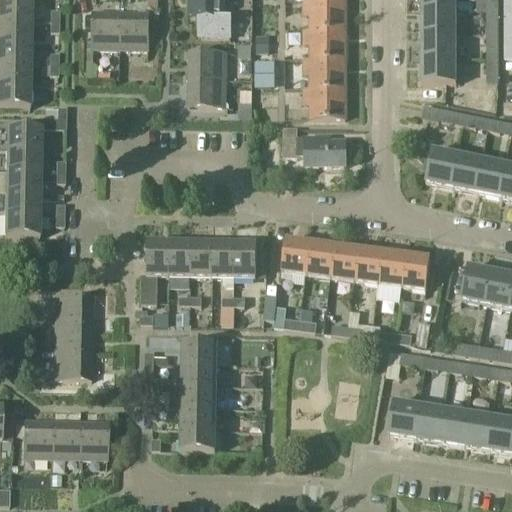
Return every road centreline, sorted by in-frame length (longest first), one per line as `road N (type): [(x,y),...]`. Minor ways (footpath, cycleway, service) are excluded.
road 1 (residential): [(381,220),(247,198),(230,165),(138,165)]
road 2 (residential): [(381,220),(380,0)]
road 3 (residential): [(359,499),(152,486)]
road 4 (residential): [(511,484),(364,462),(359,499)]
road 5 (residential): [(511,247),(381,220)]
